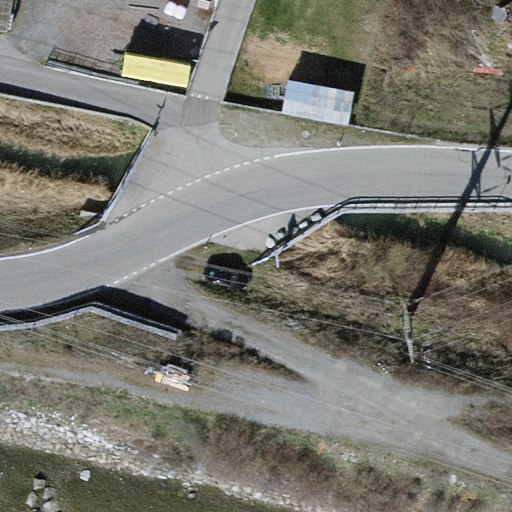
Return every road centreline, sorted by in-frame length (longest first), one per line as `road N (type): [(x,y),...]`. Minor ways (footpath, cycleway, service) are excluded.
road 1 (track): [(122,248),(150,290),(371,379),(462,449)]
road 2 (tertiary): [(219,197),(363,173),(511,181)]
road 3 (tertiary): [(0,288),(77,270),(219,197)]
road 4 (residential): [(219,197),(192,123),(237,0)]
